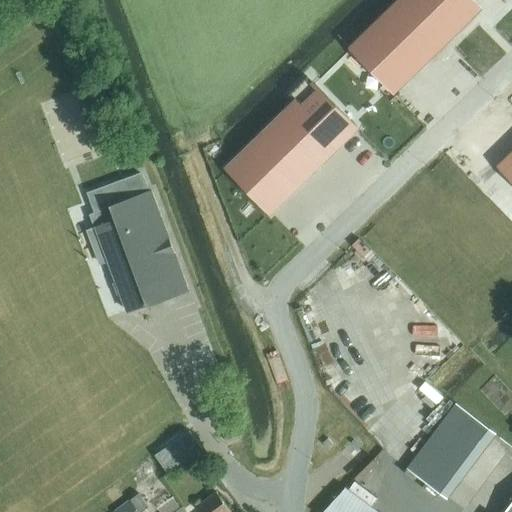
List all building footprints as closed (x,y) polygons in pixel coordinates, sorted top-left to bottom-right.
[(351,47),(393,90),(479,6),(472,0),(398,0),(394,5),(351,47)] [(511,20),(511,0),(499,12),(510,23),(511,20)] [(313,84),(227,168),(269,210),(355,127),(313,84)] [(511,153),(499,166),(511,178),(511,153)] [(482,160),(475,169),(494,184),(501,174),(482,160)] [(488,198),(454,163),(433,184),(442,193),(448,186),(474,211),(488,198)] [(120,292),(127,310),(148,303),(148,304),(163,298),(164,300),(174,297),(173,295),(188,289),(152,191),(148,193),(141,173),(89,193),(96,213),(91,215),(96,228),(88,231),(100,263),(108,260),(116,282),(114,283),(118,293),(120,292)] [(496,432),(456,402),(408,466),(447,496),(496,432)] [(168,473),(202,448),(189,430),(155,455),(168,473)] [(346,486),(320,511),(380,511),(346,486)] [(230,511),(231,511),(216,491),(198,504),(204,511),(230,511)] [(139,511),(157,511),(156,511),(151,503),(149,505),(139,492),(130,499),(137,508),(139,511)] [(139,511),(137,508),(130,499),(113,511),(139,511)] [(511,511),(511,501),(503,511),(511,511)]
